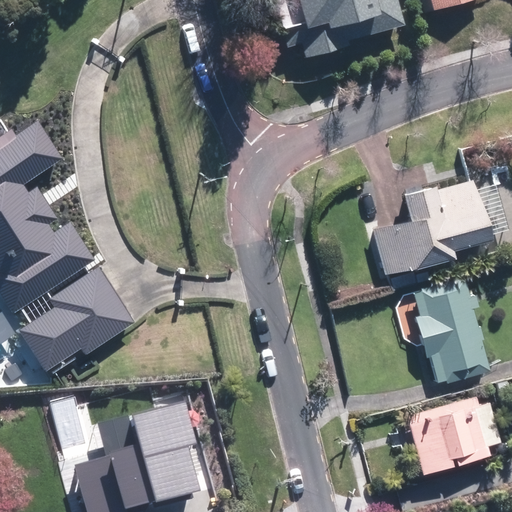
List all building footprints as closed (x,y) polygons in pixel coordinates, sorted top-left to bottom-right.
[(279,0),(283,21),(320,15),(318,0),(279,0)] [(423,0),(427,12),(470,0),(423,0)] [(90,236),(74,212),(78,210),(29,137),(8,152),(4,145),(0,147),(0,258),(2,261),(16,252),(21,258),(13,264),(41,305),(14,324),(41,363),(85,333),(95,348),(134,322),(80,243),(90,236)] [(451,254),(448,244),(488,234),(474,177),(434,186),(433,180),(401,188),(407,214),(369,223),(381,272),(451,254)] [(461,274),(410,288),(417,312),(413,313),(424,355),(428,354),(436,382),(487,368),(461,274)] [(501,449),(483,389),(404,412),(422,473),(501,449)] [(140,511),(138,502),(160,495),(139,430),(118,437),(116,430),(71,444),(74,453),(27,468),(40,511),(140,511)] [(511,474),(485,484),(491,500),(511,493),(511,474)]
